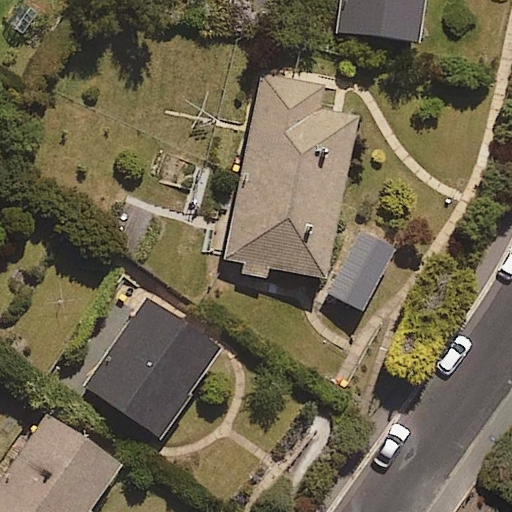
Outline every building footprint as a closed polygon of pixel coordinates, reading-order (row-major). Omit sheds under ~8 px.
[(412,38),(417,0),(335,0),(332,27),(412,38)] [(329,93),(263,80),(227,270),(331,290),(362,126),(324,118),(329,93)] [(398,259),(360,239),(328,299),(366,319),(398,259)] [(224,362),(148,307),(86,393),(163,447),(224,362)] [(101,511),(127,477),(45,418),(0,480),(0,511),(101,511)]
